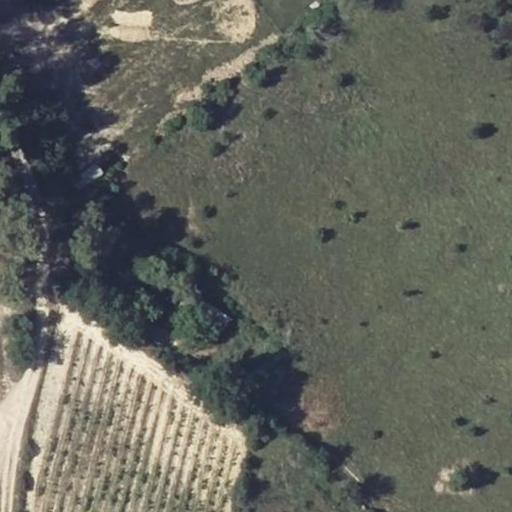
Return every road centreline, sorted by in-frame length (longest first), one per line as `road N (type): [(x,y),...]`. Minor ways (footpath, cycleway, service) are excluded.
road 1 (track): [(381,511),(311,432),(76,272),(46,262)]
road 2 (track): [(8,511),(20,412),(40,355),(46,262),(26,176),(0,122)]
